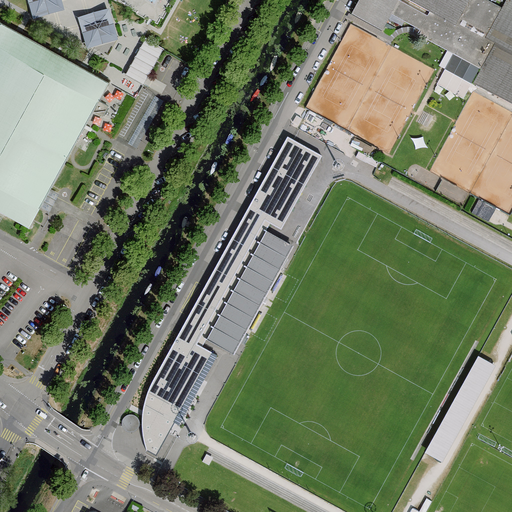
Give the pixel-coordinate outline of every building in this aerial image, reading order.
[(29,0),(34,16),(53,10),(50,1),(52,0),(29,0)] [(511,104),(511,0),(506,0),(501,9),(484,0),(407,0),(434,14),(432,19),(397,0),(359,0),(351,15),(382,31),(391,15),(483,65),(473,84),(511,104)] [(89,15),(92,24),(83,27),(88,45),(116,37),(108,9),(89,15)] [(0,211),(29,228),(87,124),(94,111),(103,116),(108,107),(98,101),(110,80),(0,19),(0,211)] [(163,49),(145,39),(135,57),(143,62),(139,70),(148,75),(163,49)] [(288,247),(261,232),(210,325),(199,319),(177,360),(201,374),(218,342),(233,350),(288,247)] [(232,240),(215,271),(229,278),(246,248),(232,240)] [(477,353),(428,452),(446,461),(496,362),(477,353)] [(151,377),(133,407),(160,423),(169,409),(177,413),(189,393),(189,386),(186,381),(168,371),(161,382),(151,377)] [(121,424),(126,429),(131,431),(134,453),(140,453),(137,429),(137,420),(133,415),(125,414),(121,418),(121,424)]
